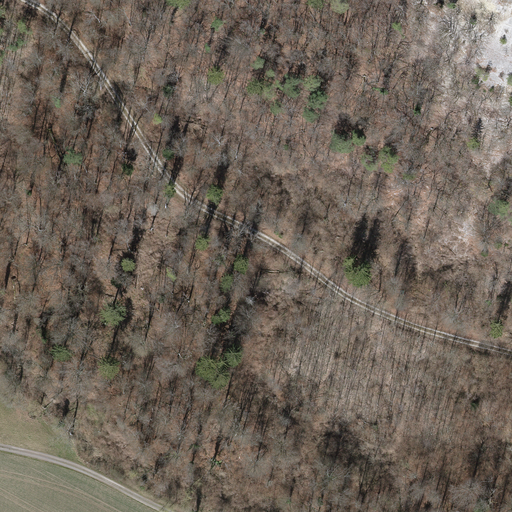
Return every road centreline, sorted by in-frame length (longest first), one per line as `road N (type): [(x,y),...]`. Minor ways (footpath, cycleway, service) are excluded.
road 1 (track): [(511,352),(351,299),(203,206),(174,185),(85,46),(48,9),(25,0)]
road 2 (track): [(0,446),(74,465),(170,511)]
